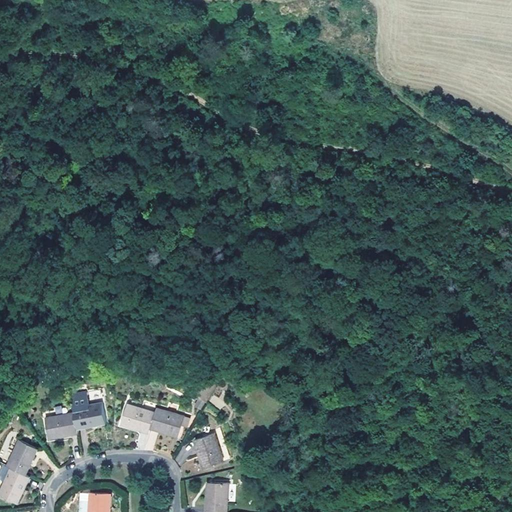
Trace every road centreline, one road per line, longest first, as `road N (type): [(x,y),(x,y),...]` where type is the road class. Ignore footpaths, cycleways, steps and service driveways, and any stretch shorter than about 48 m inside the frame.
road 1 (track): [(511,194),(384,153),(258,131),(100,59),(0,50)]
road 2 (residential): [(175,511),(169,469),(144,460),(101,462),(62,477),(48,497),(49,511)]
road 3 (track): [(511,173),(404,103)]
road 4 (track): [(278,386),(288,511)]
